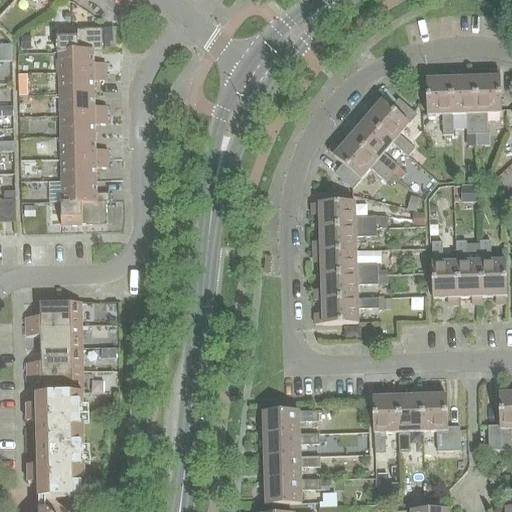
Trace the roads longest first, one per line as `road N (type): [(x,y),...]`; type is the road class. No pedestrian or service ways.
road 1 (residential): [(511,52),(427,51),(350,89),(299,163),(289,224),(293,367),(511,360)]
road 2 (residential): [(0,287),(31,276),(104,274),(133,253),(143,218),(142,83),(190,21)]
road 3 (tertiary): [(190,404),(209,222)]
road 4 (tertiary): [(245,68),(213,140),(209,222)]
road 5 (tertiary): [(209,222),(269,85)]
